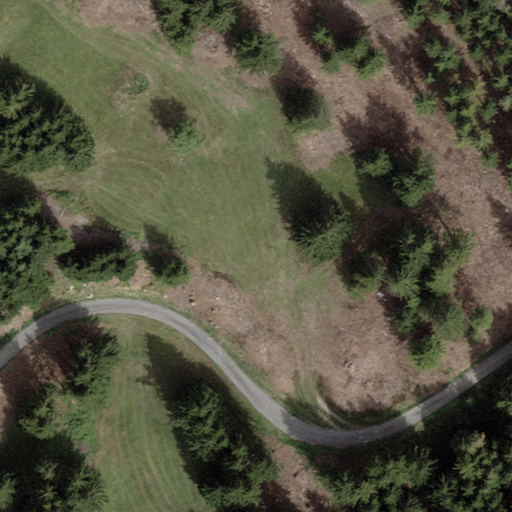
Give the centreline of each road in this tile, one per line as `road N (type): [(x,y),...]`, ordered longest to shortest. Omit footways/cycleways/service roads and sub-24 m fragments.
road 1 (unclassified): [(511,350),(392,430),(345,443),(303,435),(249,395)]
road 2 (track): [(0,359),(49,318),(140,306),(196,330),(249,395)]
